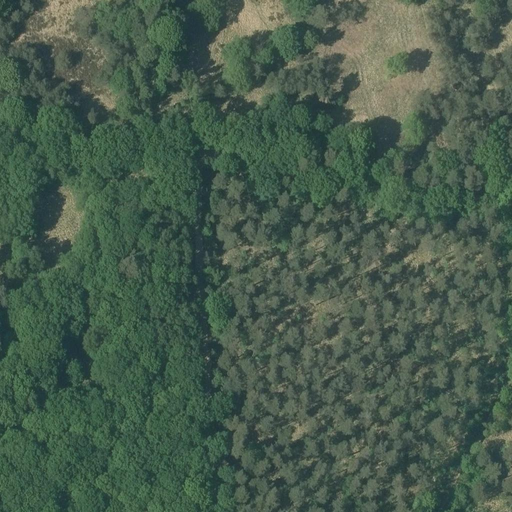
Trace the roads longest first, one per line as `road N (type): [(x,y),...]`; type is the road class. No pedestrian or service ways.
road 1 (track): [(198,151),(215,511)]
road 2 (track): [(511,202),(394,192),(198,151)]
road 3 (track): [(198,151),(142,134),(0,149)]
road 4 (track): [(445,511),(511,348)]
